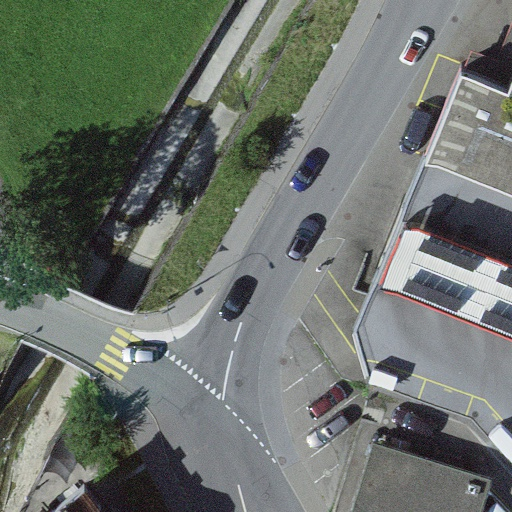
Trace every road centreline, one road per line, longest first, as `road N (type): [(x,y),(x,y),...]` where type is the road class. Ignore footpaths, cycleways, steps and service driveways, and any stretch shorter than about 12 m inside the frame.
road 1 (tertiary): [(423,0),(243,321),(222,402),(199,424)]
road 2 (tertiary): [(199,424),(120,356),(0,302)]
